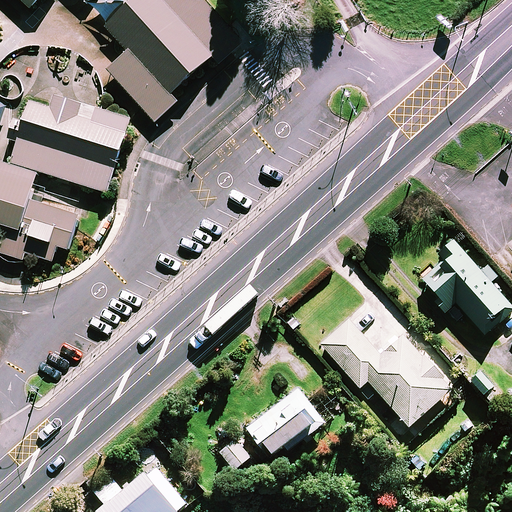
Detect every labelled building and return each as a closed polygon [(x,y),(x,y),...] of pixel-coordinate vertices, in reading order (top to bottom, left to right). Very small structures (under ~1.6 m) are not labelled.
[(105,70),(149,121),(241,41),(205,0),(133,0),(105,25),(128,50),(105,70)] [(55,102),(35,97),(17,162),(111,188),(132,116),(57,94),(55,102)] [(511,196),(511,144),(478,175),(504,203),(511,196)] [(40,173),(0,160),(0,222),(22,229),(40,173)] [(422,273),(440,293),(434,299),(446,313),(452,307),(458,302),(488,336),(511,313),(511,297),(497,280),(502,276),(491,264),(486,268),(460,239),(422,273)] [(383,353),(352,319),(324,344),(362,387),(370,380),(411,426),(460,383),(412,328),(383,353)] [(496,386),(482,370),(473,379),(487,394),(496,386)] [(266,446),(273,455),(321,418),(299,390),(251,427),(252,428),(223,451),(237,469),(266,446)] [(156,464),(133,483),(126,490),(105,466),(88,481),(108,505),(100,511),(180,511),(179,510),(189,502),(156,464)]
